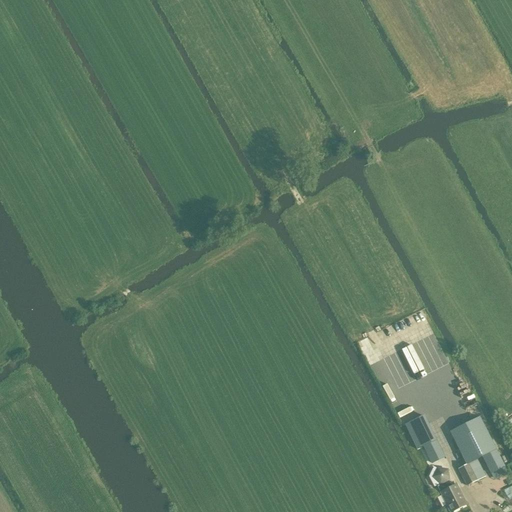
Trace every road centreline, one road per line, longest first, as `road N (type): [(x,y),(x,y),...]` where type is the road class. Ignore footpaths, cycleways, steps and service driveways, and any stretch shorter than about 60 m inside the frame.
road 1 (track): [(289,183),(368,139),(421,94),(511,95)]
road 2 (track): [(151,331),(120,289),(251,204)]
